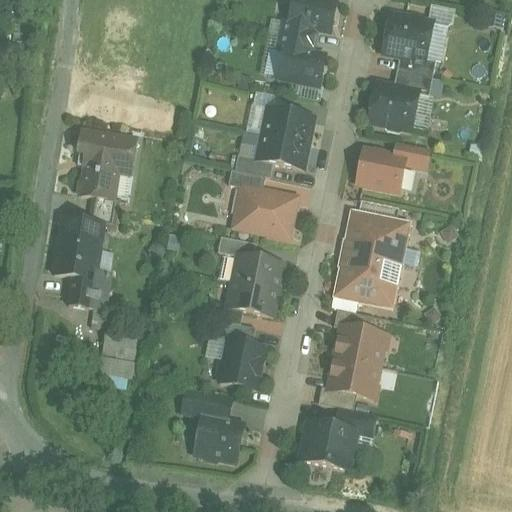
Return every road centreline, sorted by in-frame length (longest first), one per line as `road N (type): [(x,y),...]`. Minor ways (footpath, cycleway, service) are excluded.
road 1 (residential): [(267,507),(366,0)]
road 2 (residential): [(0,405),(18,361),(72,0)]
road 3 (residential): [(267,507),(64,473),(36,455),(0,407)]
